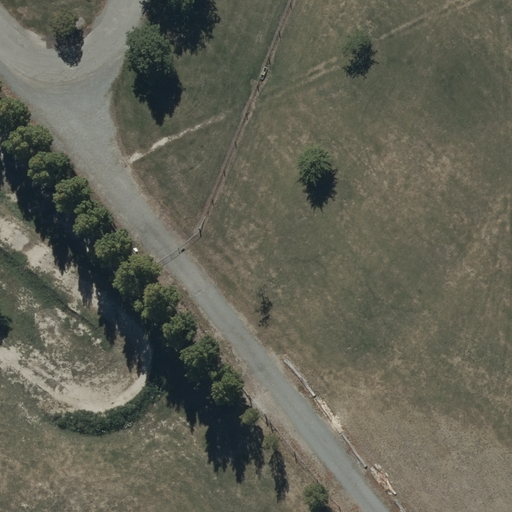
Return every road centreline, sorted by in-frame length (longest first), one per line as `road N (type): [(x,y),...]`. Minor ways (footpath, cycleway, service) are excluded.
road 1 (track): [(73,131),(379,511)]
road 2 (track): [(128,511),(0,358)]
road 3 (track): [(121,0),(73,131)]
